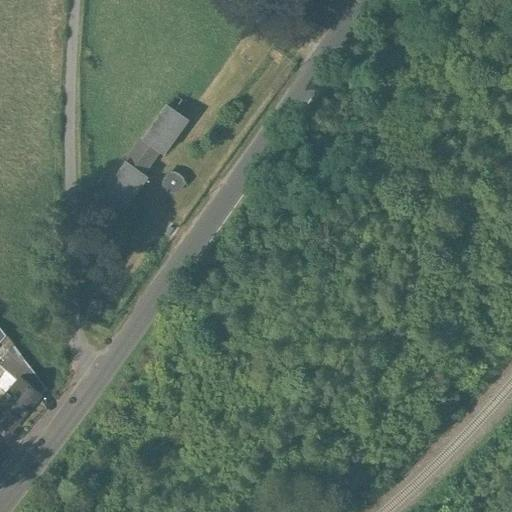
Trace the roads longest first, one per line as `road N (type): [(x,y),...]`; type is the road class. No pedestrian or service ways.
road 1 (unclassified): [(373,0),(103,381),(0,510)]
road 2 (track): [(103,381),(85,367),(74,336),(74,0)]
